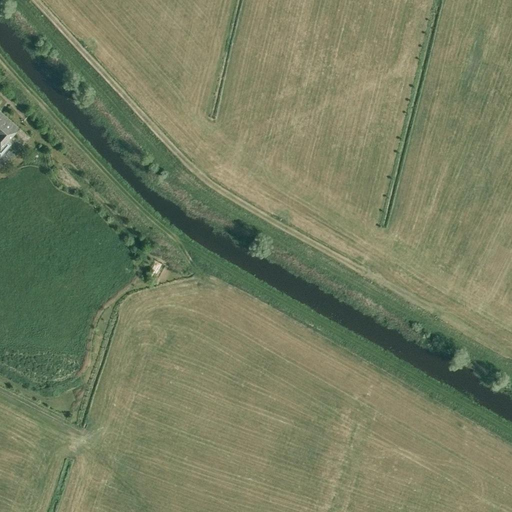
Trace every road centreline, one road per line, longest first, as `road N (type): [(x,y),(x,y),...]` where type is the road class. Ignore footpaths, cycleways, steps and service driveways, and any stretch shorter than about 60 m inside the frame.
road 1 (track): [(34,0),(205,179),(511,357)]
road 2 (track): [(0,91),(135,235),(160,251)]
